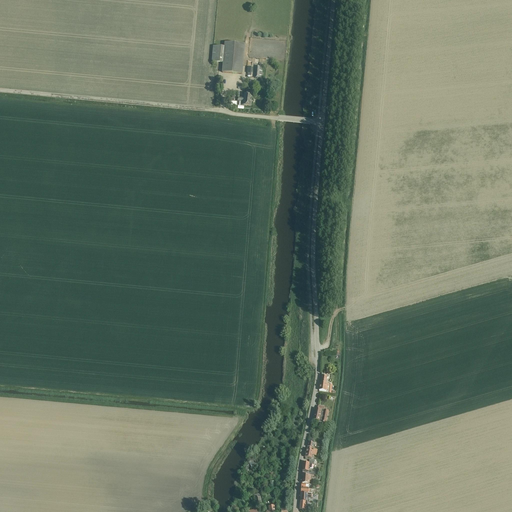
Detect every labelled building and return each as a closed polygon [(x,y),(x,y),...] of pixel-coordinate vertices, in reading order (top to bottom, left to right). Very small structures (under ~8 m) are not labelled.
[(242,75),(245,45),(225,43),(224,47),(213,46),(212,62),(223,63),(222,73),(242,75)] [(237,102),(237,106),(244,106),(251,106),(252,95),(250,95),(251,94),(251,90),(246,90),(246,94),(246,95),(244,94),(244,98),(238,98),(238,101),(237,102)] [(328,388),(329,384),(326,384),(327,377),(321,376),(320,383),(319,391),(326,392),(326,390),(328,390),(328,388)] [(317,410),(315,409),(312,422),(321,423),(325,424),(328,412),(324,411),(324,408),(318,407),(317,410)] [(311,449),(311,451),(311,448),(313,448),(314,444),(308,443),(307,447),(308,447),(307,450),(306,450),(305,457),(312,458),(312,455),(316,456),(317,450),(311,449)] [(303,462),(302,471),(303,471),(308,472),(309,472),(309,471),(308,471),(309,468),(310,468),(310,469),(313,469),(313,467),(314,460),(310,460),(309,463),(303,462)] [(303,471),(302,484),(309,484),(309,476),(310,476),(310,477),(315,477),(315,476),(318,477),(318,473),(311,472),(311,473),(308,472),(309,472),(308,472),(303,471)] [(302,484),(301,494),(310,494),(311,490),(311,488),(309,488),(308,488),(308,485),(307,485),(306,485),(302,484)] [(260,494),(254,496),(255,499),(256,507),(258,506),(262,505),(260,497),(260,494)] [(310,494),(301,494),(301,502),(300,509),(305,510),(306,503),(307,503),(307,502),(308,498),(312,498),(312,496),(312,494),(310,494)]
